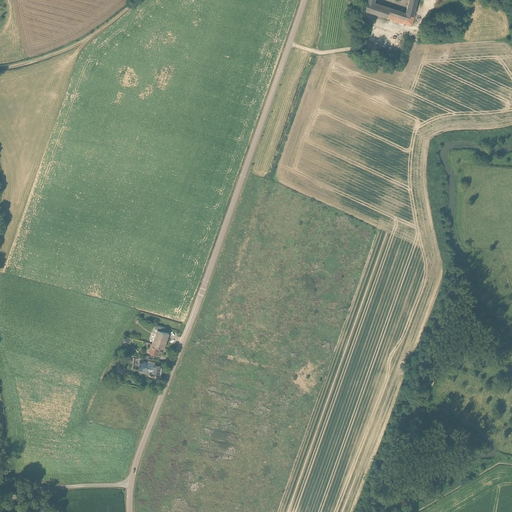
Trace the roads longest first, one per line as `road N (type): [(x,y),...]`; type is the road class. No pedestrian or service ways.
road 1 (secondary): [(131,483),(304,0)]
road 2 (track): [(0,69),(73,46),(137,0)]
road 3 (unclassified): [(131,483),(16,494),(1,511)]
